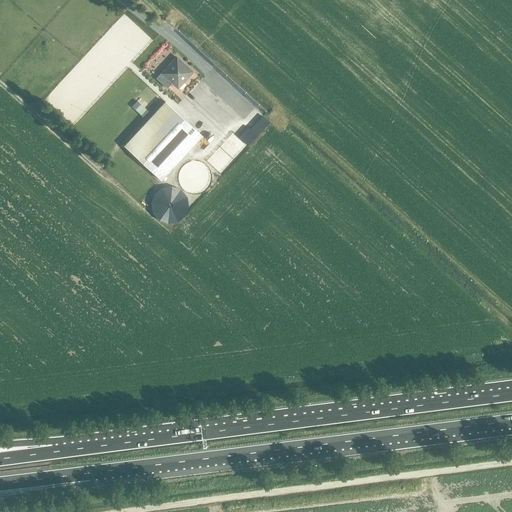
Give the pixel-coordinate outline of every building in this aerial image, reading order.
[(177,58),(171,64),(162,74),(177,89),(192,73),(177,58)] [(161,180),(201,137),(164,102),(124,145),(161,180)] [(140,115),(144,111),(139,106),(135,110),(140,115)] [(263,113),(241,136),(249,144),(271,121),(263,113)] [(162,181),(148,211),(179,225),(192,195),(162,181)]
